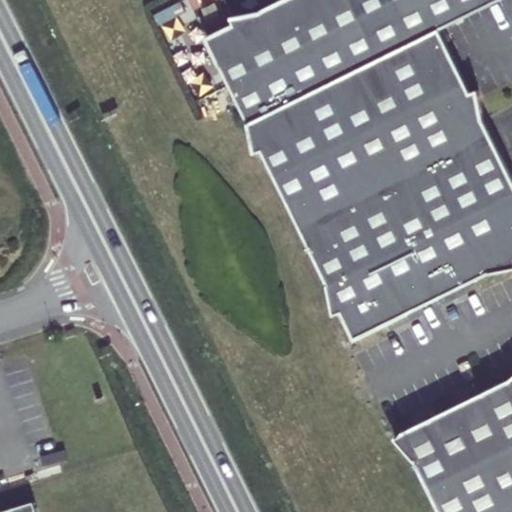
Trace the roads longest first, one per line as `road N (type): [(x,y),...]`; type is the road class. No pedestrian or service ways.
road 1 (secondary): [(127,290),(236,511)]
road 2 (secondary): [(0,32),(95,226)]
road 3 (unclassified): [(95,226),(59,282),(0,319)]
road 4 (unclassified): [(0,320),(127,290)]
